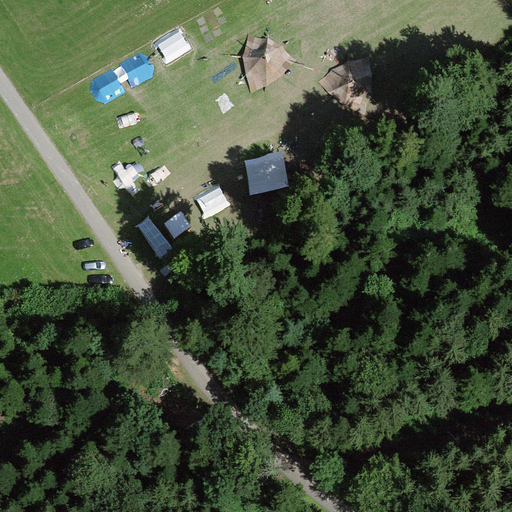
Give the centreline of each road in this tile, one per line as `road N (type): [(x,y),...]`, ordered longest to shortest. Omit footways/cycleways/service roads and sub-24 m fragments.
road 1 (unclassified): [(341,511),(267,450),(207,382),(0,81)]
road 2 (track): [(511,427),(291,470)]
